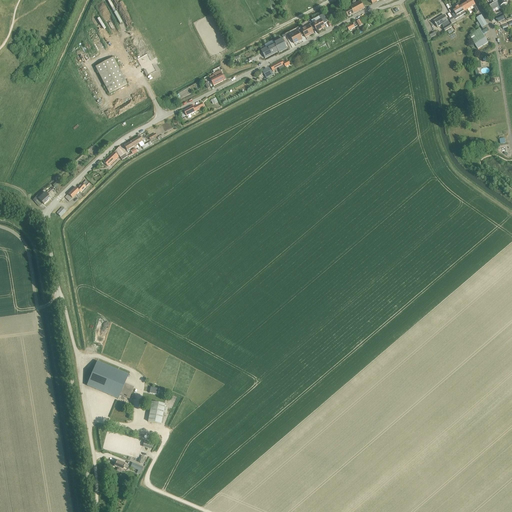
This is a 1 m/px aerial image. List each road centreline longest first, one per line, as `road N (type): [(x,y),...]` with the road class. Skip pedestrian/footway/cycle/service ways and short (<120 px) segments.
road 1 (residential): [(59,198),(121,139),(389,0)]
road 2 (unclassified): [(94,511),(43,217)]
road 3 (track): [(207,511),(147,483),(161,432)]
